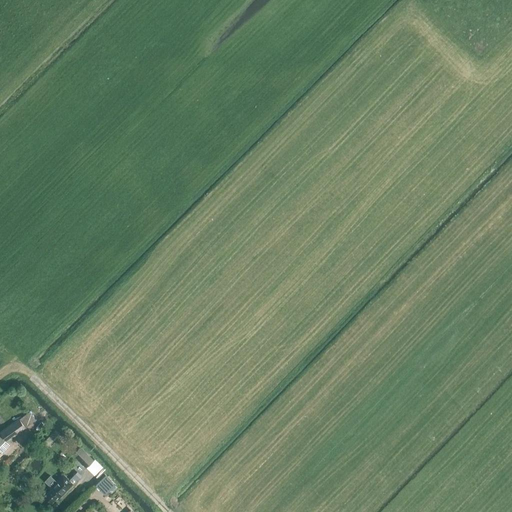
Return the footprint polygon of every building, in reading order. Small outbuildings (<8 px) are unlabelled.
[(0,456),(11,445),(8,442),(27,429),(19,418),(0,432),(0,433),(0,434),(0,433),(0,456)] [(58,427),(49,436),(54,441),(59,436),(65,442),(69,437),(58,427)] [(94,460),(81,446),(73,455),(86,468),(94,476),(102,467),(95,459),(94,460)] [(57,500),(78,478),(75,474),(69,481),(63,475),(56,482),(51,476),(45,481),(51,487),(50,489),(51,490),(45,496),(52,503),(56,499),(57,500)] [(98,487),(91,480),(83,487),(89,494),(98,487)]
